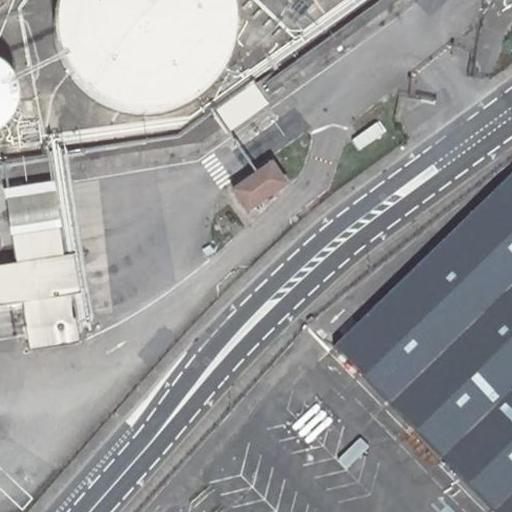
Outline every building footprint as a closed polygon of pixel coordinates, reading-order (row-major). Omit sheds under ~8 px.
[(233,14),(229,0),(57,0),(56,9),(54,19),(54,29),(55,39),(57,49),(60,58),(64,67),(69,76),(82,91),(89,98),(98,104),(107,108),(126,115),(136,116),(146,116),(156,116),(166,114),(174,111),(190,104),(204,93),(211,87),(216,80),(221,73),(225,65),(231,49),(234,31),(233,14)] [(6,128),(11,122),(14,117),(17,110),(19,103),(20,97),(19,90),(18,83),(15,76),(11,71),(7,65),(1,61),(0,60),(0,132),(1,132),(6,128)] [(261,72),(217,102),(229,119),(273,90),(261,72)] [(267,164),(231,191),(244,208),(280,182),(267,164)] [(495,511),(511,511),(511,175),(333,346),(495,511)] [(62,179),(0,189),(0,215),(18,333),(85,322),(62,179)]
